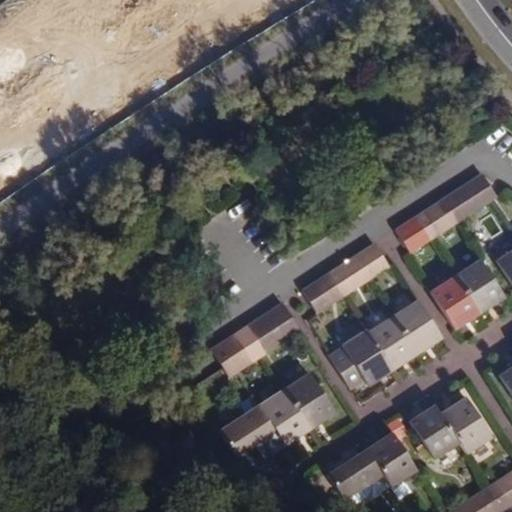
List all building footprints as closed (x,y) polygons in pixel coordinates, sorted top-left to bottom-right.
[(483,175),(466,186),(475,199),(480,196),(488,208),(492,206),(499,201),(483,175)] [(475,217),(488,208),(480,196),(475,199),(466,186),(453,196),(469,220),(475,217)] [(469,220),(453,196),(435,207),(444,220),(450,216),(457,227),(469,220)] [(444,220),(435,207),(424,214),(439,237),(440,238),(457,227),(450,216),(444,220)] [(420,236),(426,245),(433,240),(439,237),(424,214),(407,225),(415,236),(419,234),(420,236)] [(415,236),(407,225),(397,232),(413,256),(427,247),(426,245),(420,236),(419,234),(415,236)] [(373,246),(356,258),(365,270),(371,266),(380,277),(390,271),(373,246)] [(511,291),(511,254),(495,265),(511,291)] [(365,270),(356,258),(344,267),(359,290),(371,283),(380,277),(371,266),(365,270)] [(479,262),(456,277),(482,316),(504,302),(479,262)] [(359,290),(344,267),(327,278),(335,290),(340,285),(348,297),(359,290)] [(482,316),(456,277),(430,293),(456,333),(482,316)] [(327,278),(315,286),(331,310),(348,297),(340,285),(335,290),(327,278)] [(328,310),(331,310),(315,286),(303,294),(318,316),(328,310)] [(418,301),(394,317),(420,357),(443,341),(418,301)] [(285,306),(273,314),(289,340),(292,338),(301,331),(285,306)] [(289,340),(273,314),(260,322),(278,349),(289,340)] [(371,332),(396,372),(420,357),(394,317),(371,332)] [(278,349),(260,322),(249,329),(267,356),(278,349)] [(235,337),(254,364),(264,358),(267,356),(249,329),(235,337)] [(396,372),(371,332),(369,330),(343,347),(370,389),(396,372)] [(254,364),(235,337),(224,344),(243,372),(254,364)] [(229,381),(243,372),(224,344),(211,353),(229,381)] [(511,372),(497,382),(511,404),(511,372)] [(286,392),(313,433),(335,419),(308,377),(286,392)] [(288,450),(313,433),(286,392),(260,408),(278,435),(288,450)] [(442,418),(461,447),(469,458),(493,442),(467,402),(442,418)] [(278,435),(260,408),(217,437),(234,463),(278,435)] [(437,463),(461,447),(442,418),(436,408),(412,423),(437,463)] [(394,435),(367,451),(384,478),(391,488),(393,491),(419,474),(394,435)] [(363,492),(384,478),(367,451),(326,478),(343,505),(363,492)] [(509,508),(511,505),(511,475),(511,474),(495,484),(509,508)] [(391,488),(384,478),(363,492),(369,500),(373,501),(389,491),(391,488)] [(489,489),(482,493),(489,504),(483,507),(486,511),(502,511),(509,508),(495,484),(489,489)] [(489,504),(482,493),(467,502),(472,511),(486,511),(483,507),(489,504)] [(453,511),(472,511),(467,502),(453,511)]
